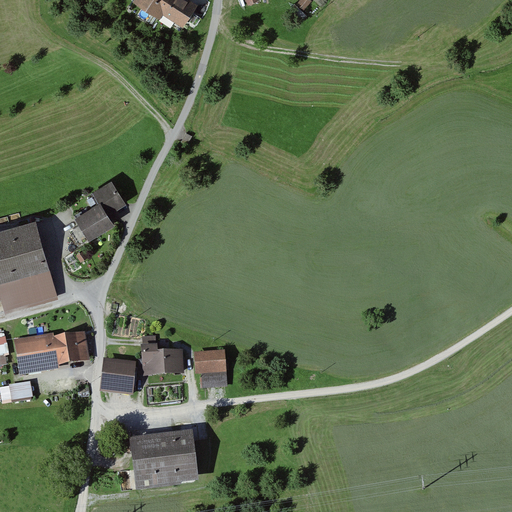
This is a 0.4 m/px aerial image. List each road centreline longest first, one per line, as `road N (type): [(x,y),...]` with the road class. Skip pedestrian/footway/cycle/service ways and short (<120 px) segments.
road 1 (track): [(217,0),(190,104),(100,293),(97,415)]
road 2 (track): [(97,415),(403,376),(511,310)]
